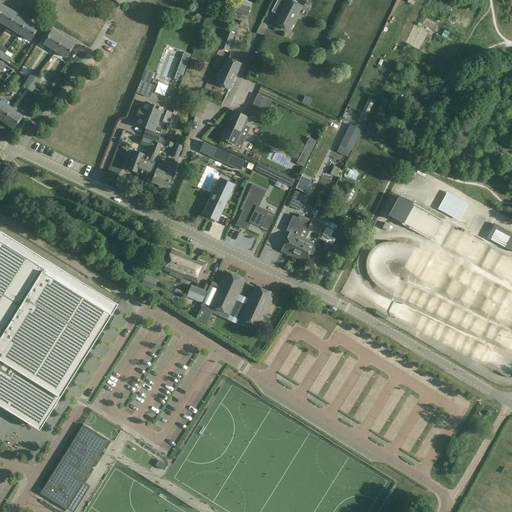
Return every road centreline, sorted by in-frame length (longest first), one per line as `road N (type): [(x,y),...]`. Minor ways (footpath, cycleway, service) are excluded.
road 1 (unclassified): [(14,511),(140,309),(435,487),(443,511)]
road 2 (residential): [(511,403),(328,297),(0,143)]
